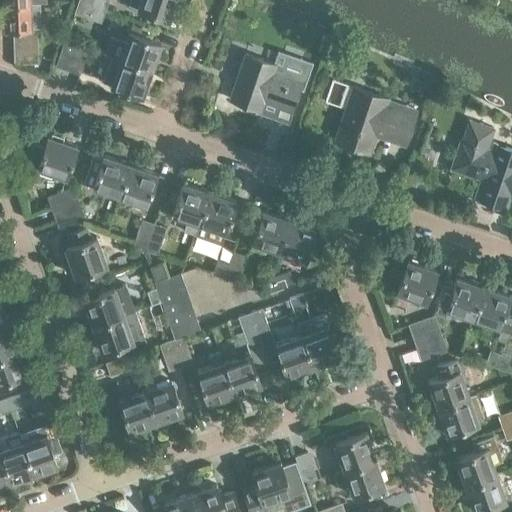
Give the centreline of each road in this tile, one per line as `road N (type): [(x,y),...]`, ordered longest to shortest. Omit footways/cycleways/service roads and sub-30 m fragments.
road 1 (residential): [(104,482),(0,181)]
road 2 (residential): [(104,482),(388,382)]
road 3 (residential): [(363,200),(157,129)]
road 4 (residential): [(388,382),(344,256),(363,200)]
road 5 (residential): [(157,129),(0,75)]
road 6 (residential): [(511,251),(363,200)]
road 7 (residential): [(434,511),(388,382)]
road 8 (residential): [(157,129),(198,0)]
